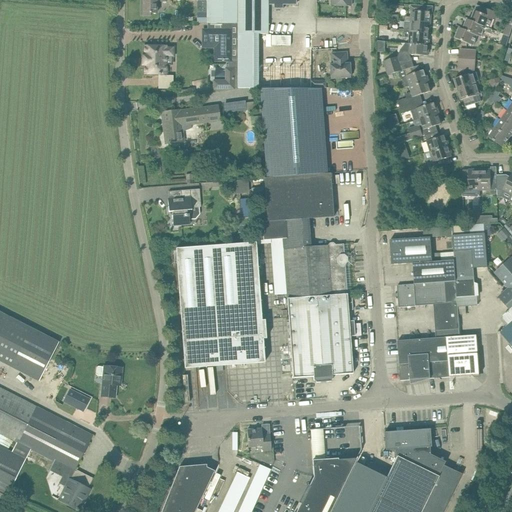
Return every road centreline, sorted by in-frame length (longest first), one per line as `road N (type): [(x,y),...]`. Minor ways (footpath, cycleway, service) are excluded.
road 1 (unclassified): [(125,511),(142,481),(163,379),(121,122),(120,0)]
road 2 (residential): [(381,404),(365,19)]
road 3 (residential): [(511,156),(470,156),(443,85),(445,17),(462,0)]
road 4 (residential): [(381,404),(180,416)]
road 5 (residential): [(511,409),(492,397),(381,404)]
